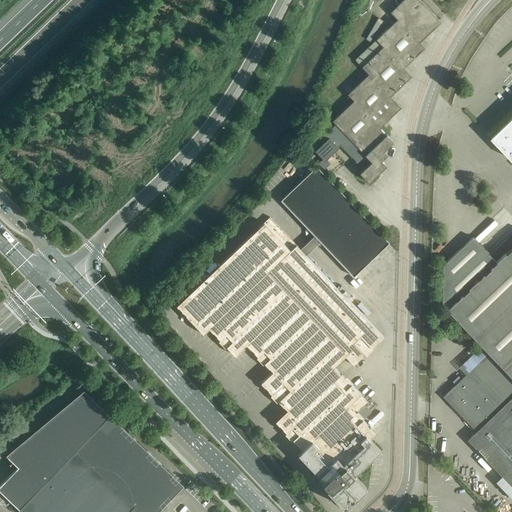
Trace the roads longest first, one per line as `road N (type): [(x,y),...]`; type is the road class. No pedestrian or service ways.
road 1 (unclassified): [(388,511),(408,488),(419,141),(449,54),(489,0)]
road 2 (motorway): [(66,267),(207,127),(281,0)]
road 3 (secondary): [(293,511),(66,267)]
road 4 (secondary): [(43,287),(261,511)]
road 5 (motorway): [(0,84),(86,0)]
